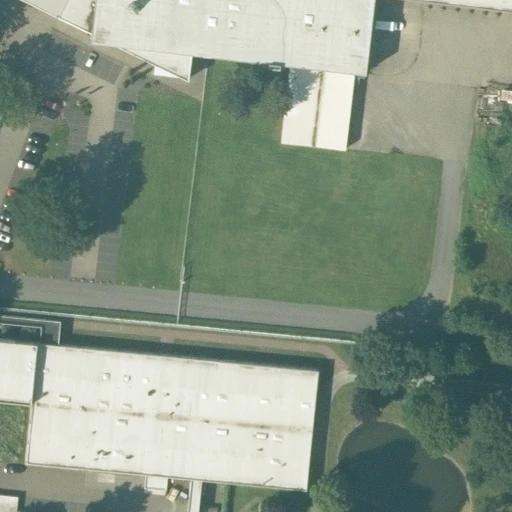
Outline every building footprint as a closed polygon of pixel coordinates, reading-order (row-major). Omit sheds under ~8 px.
[(28,0),(58,14),(66,0),(28,0)] [(66,0),(58,14),(91,31),(94,0),(66,0)] [(94,0),(91,31),(90,40),(119,44),(192,52),(206,54),(269,61),(268,65),(279,66),(279,62),(290,63),(355,71),(365,72),(373,0),(94,0)] [(192,52),(119,44),(155,62),(155,72),(179,75),(188,78),(192,52)] [(346,148),(355,71),(290,63),(281,141),(346,148)] [(37,343),(0,339),(0,399),(31,402),(37,343)] [(317,370),(37,343),(31,402),(25,462),(190,478),(201,479),(306,490),(317,370)] [(190,478),(186,511),(197,511),(201,479),(190,478)] [(15,511),(17,497),(0,494),(0,511),(15,511)]
